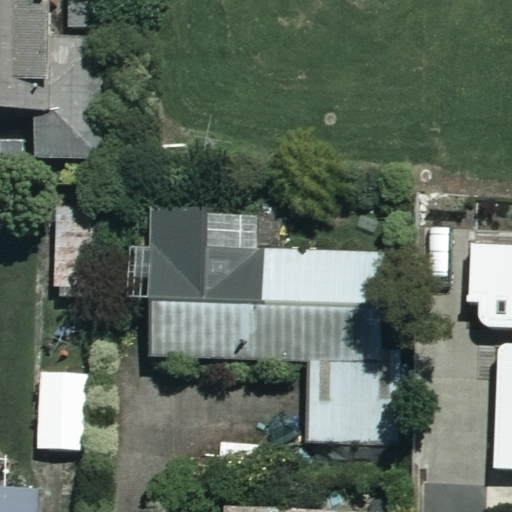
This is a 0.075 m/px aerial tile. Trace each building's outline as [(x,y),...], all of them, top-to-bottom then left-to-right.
[(110,51),(109,0),(0,0),(0,166),(92,166),(91,51),(110,51)] [(95,294),(93,217),(56,218),(58,295),(95,294)] [(263,220),(154,218),(153,262),(134,261),(133,309),(153,309),(153,364),(312,367),(311,451),(386,452),(389,261),(262,259),(263,220)] [(511,351),(491,352),(491,480),(511,479),(511,351)] [(86,381),(45,380),(43,454),(84,455),(86,381)] [(33,511),(34,497),(0,496),(0,511),(33,511)]
